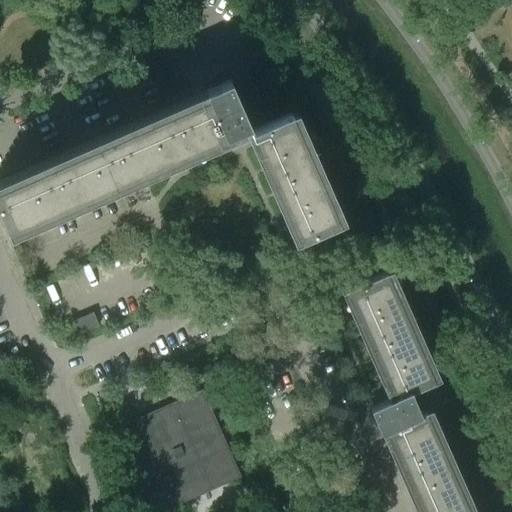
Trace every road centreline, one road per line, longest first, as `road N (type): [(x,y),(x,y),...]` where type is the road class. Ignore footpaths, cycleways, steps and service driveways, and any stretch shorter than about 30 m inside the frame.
road 1 (residential): [(391,511),(379,484),(355,470),(283,305),(243,286),(47,372)]
road 2 (tertiary): [(299,0),(407,142),(511,341)]
road 3 (tertiary): [(511,207),(465,116),(377,0)]
road 4 (residential): [(197,40),(154,33),(0,110)]
road 5 (residential): [(103,511),(47,372)]
